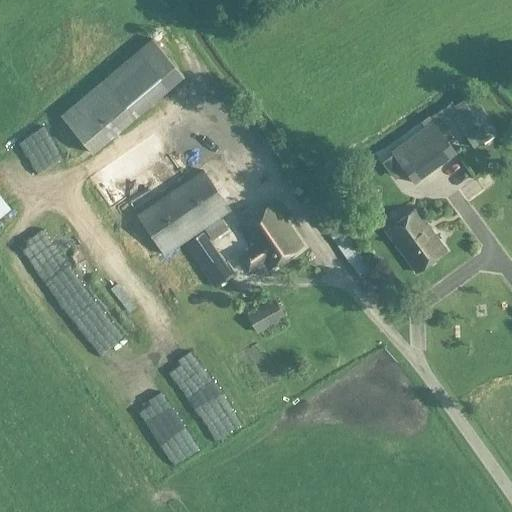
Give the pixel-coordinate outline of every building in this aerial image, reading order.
[(152,40),(101,83),(60,118),(91,154),(182,77),(152,40)] [(474,146),(496,132),(471,93),(454,105),(459,112),(453,115),(474,146)] [(0,132),(53,96),(0,97),(0,132)] [(239,125),(226,108),(218,114),(211,104),(166,136),(186,163),(239,125)] [(432,120),(413,134),(436,166),(455,152),(432,120)] [(436,166),(413,134),(391,151),(414,182),(436,166)] [(249,135),(218,148),(232,182),(263,169),(249,135)] [(106,166),(91,177),(104,195),(119,184),(106,166)] [(203,170),(136,214),(163,254),(203,228),(211,240),(226,229),(219,218),(230,211),(203,170)] [(302,200),(324,230),(334,223),(313,193),(302,200)] [(302,245),(273,202),(239,225),(254,247),(241,256),(248,267),(251,265),(257,274),(267,267),(268,268),(302,245)] [(446,250),(419,214),(415,208),(385,229),(416,271),(446,250)] [(232,275),(203,232),(186,244),(215,287),(232,275)] [(329,330),(339,348),(359,337),(329,283),(289,306),(308,341),(329,330)] [(257,333),(285,317),(275,300),(247,316),(257,333)] [(250,360),(265,392),(277,387),(262,355),(250,360)]
